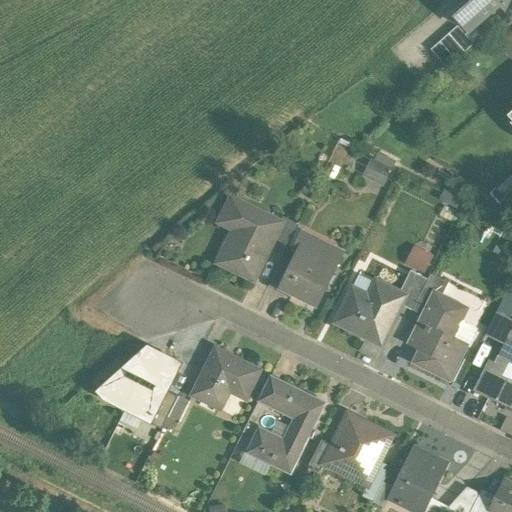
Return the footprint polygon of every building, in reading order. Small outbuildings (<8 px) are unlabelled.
[(452,13),(470,32),(501,4),(503,7),(506,7),(509,0),(466,0),(466,1),(452,13)] [(473,45),(457,27),(429,51),(446,69),(473,45)] [(511,39),(509,37),(500,50),(511,57),(511,39)] [(364,176),(385,185),(397,159),(376,150),(364,176)] [(511,175),(497,190),(504,198),(511,190),(511,175)] [(281,221),(231,198),(219,223),(220,224),(222,219),(240,227),(222,263),(217,261),(217,262),(254,280),(274,239),(282,222),(281,221)] [(282,222),(274,239),(288,246),(299,224),(283,216),(281,221),(282,222)] [(342,257),(317,244),(315,248),(304,243),(291,267),(281,288),(293,295),(317,306),(342,257)] [(426,271),(433,254),(413,246),(406,263),(426,271)] [(291,267),(280,262),(268,287),(291,298),(293,295),(281,288),(291,267)] [(400,292),(377,280),(368,299),(352,291),(337,322),(383,345),(402,305),(407,295),(406,295),(417,273),(411,270),(400,292)] [(417,273),(406,295),(407,295),(402,305),(413,310),(429,279),(417,273)] [(429,279),(413,310),(424,315),(435,292),(443,296),(450,283),(431,274),(429,279)] [(511,288),(509,288),(499,310),(511,315),(511,313),(511,288)] [(443,296),(435,292),(424,315),(411,342),(429,351),(422,365),(451,379),(468,345),(452,337),(467,308),(443,296)] [(510,319),(497,312),(486,335),(500,341),(510,319)] [(511,319),(510,319),(500,341),(505,344),(493,369),(488,367),(475,393),(489,399),(490,398),(511,408),(511,319)] [(180,365),(148,349),(142,362),(137,359),(126,368),(102,389),(104,390),(109,396),(128,406),(145,414),(155,419),(168,392),(180,365)] [(260,371),(215,349),(192,396),(221,410),(230,392),(246,400),(260,371)] [(126,368),(119,359),(91,383),(100,393),(104,390),(102,389),(126,368)] [(271,376),(258,402),(270,407),(282,381),(271,376)] [(327,403),(282,381),(270,407),(295,419),(285,439),(260,427),(247,453),(287,472),(291,463),(296,465),(327,403)] [(141,420),(162,430),(168,418),(178,398),(168,392),(155,419),(145,414),(141,420)] [(191,401),(179,395),(178,398),(168,418),(180,424),(191,401)] [(393,436),(349,414),(333,445),(324,464),(325,465),(349,477),(353,468),(373,478),(393,436)] [(322,440),(310,465),(322,471),(325,465),(324,464),(333,445),(322,440)] [(450,464),(415,447),(389,500),(412,511),(424,511),(425,510),(426,511),(433,499),(450,464)] [(511,511),(511,483),(504,479),(495,499),(488,511),(511,511)] [(450,507),(449,509),(455,511),(471,511),(481,493),(468,488),(450,507)] [(481,493),(471,511),(488,511),(495,499),(481,493)] [(450,507),(433,499),(426,511),(425,510),(424,511),(445,511),(449,509),(450,507)]
